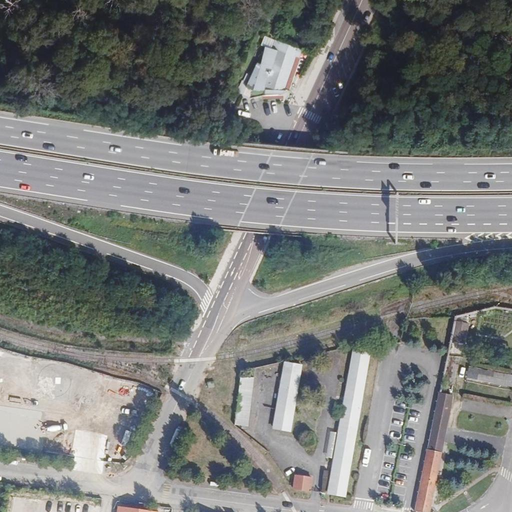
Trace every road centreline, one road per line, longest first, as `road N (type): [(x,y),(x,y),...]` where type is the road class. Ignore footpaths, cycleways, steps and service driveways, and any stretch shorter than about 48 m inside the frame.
road 1 (trunk): [(0,169),(308,212),(511,214)]
road 2 (trunk): [(511,176),(291,170),(0,130)]
road 3 (tertiary): [(363,0),(224,300)]
road 4 (trunk): [(224,300),(252,306),(455,249),(511,242)]
road 5 (trunk): [(0,213),(174,271),(216,318)]
road 6 (tertiary): [(216,318),(136,489)]
road 7 (unclassified): [(136,489),(305,511)]
road 8 (unclassified): [(0,471),(136,489)]
